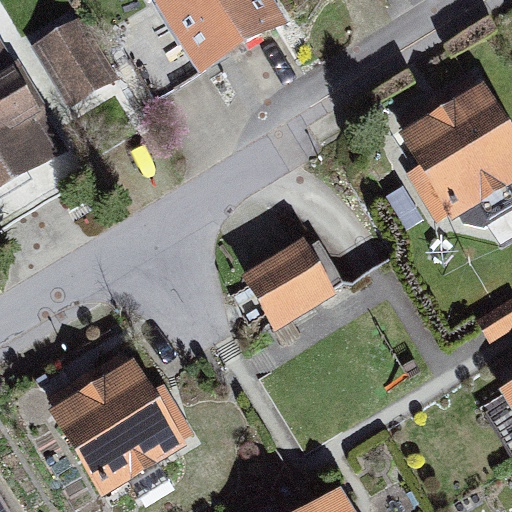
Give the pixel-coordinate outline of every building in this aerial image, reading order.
[(295,26),(278,0),(147,0),(201,85),(295,26)] [(13,54),(0,29),(0,194),(78,152),(59,117),(101,94),(64,27),(13,54)] [(511,224),(511,141),(488,101),(394,157),(455,259),(511,224)] [(356,320),(318,263),(247,311),(284,367),(356,320)] [(147,511),(206,475),(140,373),(58,425),(113,511),(147,511)] [(8,511),(0,499),(0,511),(8,511)]
